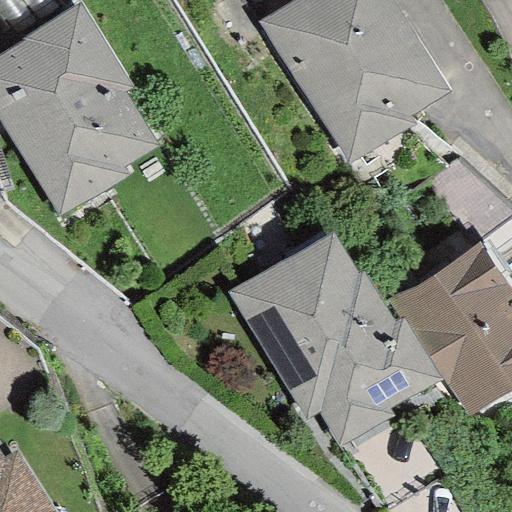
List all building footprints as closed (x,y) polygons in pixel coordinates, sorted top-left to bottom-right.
[(430,92),(366,0),(270,0),(235,25),(331,161),(430,92)] [(60,8),(0,44),(0,151),(38,213),(146,146),(60,8)] [(329,226),(224,282),(310,443),(416,387),(329,226)] [(511,302),(476,238),(384,289),(452,410),(511,376),(511,302)] [(27,511),(0,459),(0,511),(27,511)]
